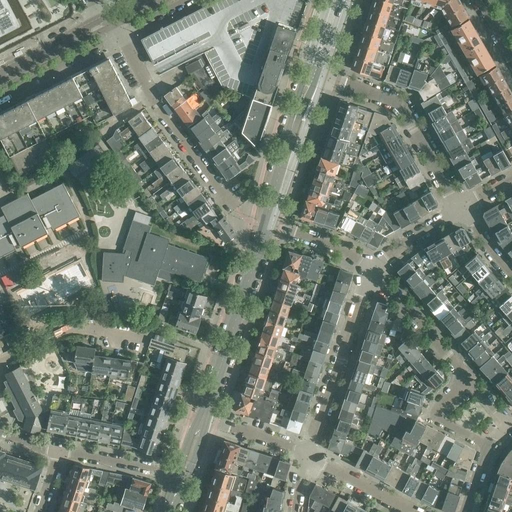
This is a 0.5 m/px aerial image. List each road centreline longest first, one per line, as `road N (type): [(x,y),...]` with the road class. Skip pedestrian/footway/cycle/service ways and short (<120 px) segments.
road 1 (residential): [(458,210),(398,102),(317,73)]
road 2 (secondary): [(202,418),(265,225)]
road 3 (residential): [(308,456),(369,265)]
road 4 (residential): [(0,364),(78,325),(141,337)]
road 5 (residential): [(235,208),(152,95)]
road 6 (residential): [(0,98),(122,34)]
road 7 (tertiary): [(115,19),(0,79)]
road 8 (residential): [(488,448),(430,416),(433,394),(455,360)]
road 9 (residential): [(455,360),(369,265)]
road 10 (residential): [(417,511),(308,456)]
